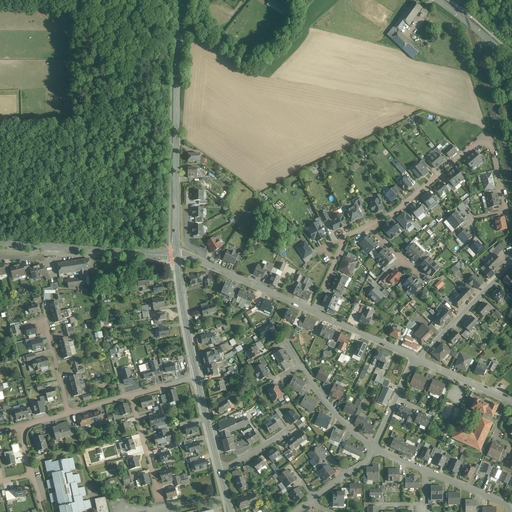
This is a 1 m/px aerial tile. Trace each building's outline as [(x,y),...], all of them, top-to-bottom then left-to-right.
[(288,6),(278,0),(269,0),(268,2),(280,9),(281,8),(285,10),(288,6)] [(422,8),(412,1),(407,8),(416,15),(422,8)] [(416,15),(407,8),(403,14),(393,26),(387,35),(391,39),(398,32),(399,32),(400,31),(405,24),(409,26),(416,15)] [(400,12),(391,24),(393,26),(403,14),(400,12)] [(399,32),(398,32),(391,39),(403,49),(409,42),(399,32)] [(414,46),(409,42),(403,49),(407,53),(414,46)] [(419,51),(414,46),(407,53),(412,58),(419,51)] [(451,145),(444,151),(447,154),(449,157),(456,151),(451,145)] [(474,152),(469,156),(477,165),(481,160),(478,157),(474,152)] [(428,160),(435,168),(443,161),(439,156),(437,153),(434,155),(433,155),(431,157),(431,158),(428,160)] [(466,162),(472,169),(477,165),(469,156),(464,160),(466,162)] [(420,164),(425,169),(428,167),(422,160),(419,162),(420,164)] [(472,169),(466,162),(462,166),(468,173),(472,169)] [(396,167),(402,174),(406,171),(400,164),(396,167)] [(413,170),(419,178),(422,175),(423,176),(427,172),(425,169),(420,164),(415,168),(416,168),(413,170)] [(197,167),(188,167),(188,178),(191,178),(191,176),(197,176),(197,167)] [(460,168),(457,171),(463,178),(466,175),(460,168)] [(450,173),(459,183),(464,178),(463,178),(457,171),(455,169),(450,173)] [(450,182),(454,187),(459,183),(450,173),(446,177),(450,182)] [(484,190),(494,187),(491,174),(481,176),(484,190)] [(403,188),(406,191),(412,186),(409,183),(408,181),(404,177),(398,183),(401,186),(401,187),(402,188),(403,188)] [(448,185),(451,189),(453,191),(456,189),(454,187),(450,182),(448,185)] [(434,189),(440,195),(447,189),(445,187),(442,183),(434,189)] [(393,187),(384,195),(391,203),(395,199),(394,198),(397,196),(396,195),(398,193),(394,188),(393,187)] [(203,191),(194,191),(194,201),(199,201),(202,201),(203,191)] [(429,207),(436,201),(428,191),(421,198),(424,202),(429,207)] [(383,202),(379,194),(375,196),(376,199),(377,199),(379,203),(383,202)] [(497,200),(496,194),(490,195),(485,196),(487,202),(497,200)] [(345,211),(351,222),(361,217),(357,208),(359,207),(355,199),(352,201),(355,206),(345,211)] [(374,210),(375,213),(383,210),(379,203),(377,199),(376,199),(370,203),(372,206),(370,207),(371,211),(374,210)] [(498,206),(497,200),(487,202),(488,208),(492,207),(498,206)] [(422,204),(428,211),(430,208),(429,207),(424,202),(422,204)] [(410,210),(417,218),(423,212),(424,212),(420,207),(417,203),(415,205),(414,204),(411,207),(412,208),(410,210)] [(420,207),(424,212),(423,212),(424,214),(428,211),(422,204),(420,207)] [(464,205),(457,211),(463,217),(469,212),(464,205)] [(199,208),(198,208),(194,208),(193,211),(193,215),(193,217),(195,217),(202,217),(202,208),(201,208),(199,208)] [(460,217),(456,212),(446,221),(450,226),(460,217)] [(404,213),(397,219),(406,230),(413,223),(404,213)] [(330,224),(334,231),(339,228),(340,228),(344,226),(343,226),(345,225),(340,214),(333,218),(335,221),(330,224)] [(464,221),(460,217),(450,226),(454,230),(464,221)] [(501,218),(495,220),(497,231),(506,229),(504,218),(501,218)] [(382,229),(391,239),(395,235),(394,234),(398,231),(394,226),(391,222),(388,224),(388,223),(384,226),(385,227),(382,229)] [(324,238),(317,223),(310,227),(312,231),(309,232),(313,239),(315,238),(317,241),(324,238)] [(397,224),(394,226),(398,231),(400,233),(403,231),(397,224)] [(199,225),(198,226),(193,226),(193,229),(192,233),(193,233),(193,236),(202,236),(202,235),(203,234),(203,232),(202,231),(202,226),(201,226),(200,225),(199,225)] [(431,235),(434,232),(426,225),(423,228),(431,235)] [(458,236),(463,232),(460,229),(454,235),(457,239),(459,237),(458,236)] [(464,243),(471,236),(469,233),(467,230),(466,231),(465,229),(463,232),(458,236),(459,237),(464,243)] [(365,238),(360,244),(364,248),(373,240),(368,235),(365,238)] [(360,244),(365,238),(363,236),(357,242),(359,244),(360,244)] [(207,244),(212,252),(221,247),(219,245),(220,244),(218,241),(217,241),(215,239),(213,240),(211,239),(209,241),(209,243),(207,244)] [(408,245),(411,248),(414,244),(417,241),(414,239),(408,245)] [(377,244),(373,240),(364,248),(369,253),(373,248),(377,244)] [(304,241),(295,248),(306,263),(312,257),(310,255),(313,253),(304,241)] [(470,248),(475,243),(472,241),(466,246),(468,249),(470,248)] [(470,248),(476,254),(483,248),(477,241),(475,243),(470,248)] [(408,256),(410,258),(419,249),(414,244),(411,248),(406,253),(408,255),(408,256)] [(494,255),(496,257),(502,250),(500,244),(491,252),(494,255)] [(415,262),(423,253),(419,249),(410,258),(412,260),(413,259),(415,262)] [(379,255),(375,258),(380,262),(388,254),(384,250),(379,255)] [(223,260),(233,264),(235,260),(237,255),(234,254),(235,253),(231,251),(231,252),(227,251),(226,255),(224,256),(224,257),(224,258),(223,260)] [(348,253),(346,258),(354,262),(356,258),(355,257),(348,253)] [(428,253),(422,260),(424,262),(428,257),(428,258),(430,256),(428,253)] [(393,259),(388,254),(380,262),(385,267),(388,263),(393,259)] [(483,273),(489,279),(494,274),(493,272),(502,263),(496,257),(494,255),(485,264),(488,268),(483,273)] [(342,262),(338,270),(343,272),(343,273),(345,274),(346,273),(346,274),(348,271),(350,270),(352,272),(356,263),(354,262),(346,258),(344,257),(342,262)] [(424,262),(420,266),(422,268),(422,269),(424,271),(425,271),(433,262),(428,258),(424,262)] [(88,259),(81,260),(82,272),(84,271),(87,271),(90,270),(88,259)] [(81,260),(57,264),(59,275),(79,272),(82,272),(81,260)] [(286,265),(280,262),(277,269),(282,272),(286,265)] [(433,262),(425,271),(426,271),(425,272),(428,275),(429,274),(431,276),(439,268),(433,262)] [(22,264),(16,266),(19,276),(25,275),(25,273),(23,267),(22,264)] [(261,267),(257,265),(254,274),(262,278),(266,271),(267,267),(262,264),(261,267)] [(42,265),(36,267),(39,277),(42,277),(41,276),(45,275),(43,267),(42,265)] [(10,267),(10,270),(13,278),(19,276),(16,266),(10,267)] [(455,266),(451,270),(455,274),(459,270),(455,266)] [(30,268),(30,272),(32,279),(36,278),(39,277),(36,267),(30,268)] [(277,269),(273,267),(270,273),(270,274),(272,276),(268,284),(275,287),(280,277),(282,272),(277,269)] [(80,278),(76,279),(77,287),(86,285),(85,277),(84,271),(82,272),(79,272),(80,278)] [(400,276),(395,271),(390,276),(387,279),(387,280),(392,285),(395,282),(396,283),(399,280),(398,279),(400,276)] [(387,273),(381,280),(384,283),(387,280),(387,279),(390,276),(387,273)] [(511,282),(511,276),(508,273),(501,281),(508,287),(511,282)] [(200,274),(188,277),(191,285),(202,283),(201,277),(200,274)] [(472,284),(477,289),(482,283),(477,279),(474,275),(467,282),(471,286),(472,284)] [(333,282),(343,287),(346,281),(339,278),(336,276),(333,282)] [(406,282),(402,286),(403,286),(407,290),(416,281),(414,279),(411,276),(406,282)] [(76,279),(67,280),(68,288),(77,287),(76,279)] [(404,279),(398,286),(400,288),(403,286),(402,286),(406,282),(404,279)] [(443,283),(440,280),(435,286),(438,289),(443,283)] [(416,281),(407,290),(412,295),(416,291),(421,285),(418,283),(419,283),(418,283),(416,281)] [(334,289),(341,293),(343,287),(333,282),(331,288),(334,289)] [(226,283),(221,293),(230,297),(234,286),(226,283)] [(298,283),(296,287),(293,294),(300,298),(304,290),(306,286),(303,284),(303,285),(298,283)] [(474,292),(466,284),(462,288),(464,289),(462,292),(468,298),(474,292)] [(162,285),(153,286),(153,290),(152,290),(152,294),(163,292),(162,285)] [(499,287),(492,295),(497,300),(505,293),(499,287)] [(375,288),(368,295),(376,303),(383,296),(375,288)] [(247,292),(240,289),(237,296),(242,298),(239,304),(242,305),(247,292)] [(306,291),(304,290),(300,298),(308,301),(311,294),(306,291)] [(416,291),(412,295),(409,297),(412,300),(418,293),(416,291)] [(254,295),(247,292),(242,305),(244,306),(245,303),(250,305),(254,295)] [(462,292),(454,301),(455,301),(454,302),(459,307),(468,298),(462,292)] [(327,293),(324,299),(336,305),(339,299),(334,296),(327,293)] [(446,296),(443,299),(444,300),(450,305),(452,303),(446,296)] [(163,299),(152,300),(153,308),(154,308),(159,307),(165,306),(163,299)] [(328,308),(334,311),(336,305),(324,299),(322,305),(328,308)] [(274,304),(264,300),(261,308),(271,312),(274,304)] [(57,302),(50,304),(52,314),(60,312),(57,302)] [(485,302),(478,309),(485,316),(487,313),(486,313),(491,307),(485,302)] [(37,305),(28,307),(30,314),(38,312),(37,305)] [(202,309),(201,309),(203,316),(216,312),(214,305),(208,307),(202,309)] [(440,315),(446,320),(452,314),(445,307),(442,309),(444,311),(440,315)] [(60,312),(52,314),(55,323),(62,321),(61,315),(63,314),(64,318),(69,317),(67,310),(60,312)] [(297,315),(288,310),(284,318),(288,320),(288,321),(293,323),(293,324),(295,319),(297,315)] [(497,310),(491,315),(496,320),(501,315),(497,310)] [(165,313),(156,314),(156,316),(157,315),(158,321),(161,321),(166,320),(167,320),(165,313)] [(364,315),(363,314),(359,322),(368,325),(371,318),(370,317),(364,315)] [(434,318),(441,325),(446,320),(440,315),(438,317),(437,315),(434,318)] [(472,315),(468,319),(469,320),(464,325),(470,331),(479,322),(472,315)] [(316,322),(306,318),(304,322),(302,327),(312,331),(314,327),(316,322)] [(409,321),(417,329),(419,327),(411,319),(409,321)] [(408,324),(415,331),(417,329),(409,321),(408,324)] [(271,324),(259,331),(263,338),(267,335),(271,342),(278,337),(273,327),(271,324)] [(420,329),(419,330),(428,339),(433,334),(424,324),(423,326),(422,325),(419,328),(420,329)] [(18,326),(10,327),(12,335),(17,334),(16,330),(19,329),(18,325),(18,326)] [(34,325),(25,328),(27,336),(36,334),(34,325)] [(324,326),(322,329),(320,336),(324,338),(325,336),(331,339),(335,331),(324,326)] [(68,328),(64,329),(66,337),(75,335),(73,327),(68,328)] [(168,328),(158,329),(158,330),(155,330),(155,334),(155,336),(157,336),(157,339),(160,338),(160,337),(169,336),(168,328)] [(396,330),(393,328),(389,336),(397,339),(399,334),(400,331),(396,330)] [(413,336),(422,345),(428,339),(419,330),(413,336)] [(456,331),(448,338),(451,342),(453,340),(455,343),(455,342),(457,344),(460,340),(458,339),(461,336),(456,331)] [(341,333),(337,341),(336,343),(337,343),(336,344),(339,346),(341,344),(342,344),(342,343),(343,343),(346,336),(341,333)] [(214,334),(201,336),(203,344),(207,343),(208,345),(212,344),(212,342),(216,341),(214,334)] [(346,336),(343,343),(342,343),(342,344),(341,344),(339,346),(338,350),(343,352),(346,345),(347,345),(350,337),(346,336)] [(406,336),(402,344),(417,350),(420,346),(412,343),(414,339),(406,336)] [(67,338),(59,340),(61,349),(69,348),(68,344),(67,338)] [(31,342),(33,351),(44,348),(42,339),(31,342)] [(362,343),(360,342),(359,342),(352,356),(357,358),(360,352),(363,354),(366,346),(363,344),(362,343)] [(442,344),(432,354),(439,361),(448,352),(449,351),(442,344)] [(222,345),(217,348),(220,354),(226,351),(222,345)] [(255,347),(246,352),(248,356),(247,356),(249,360),(252,358),(260,354),(255,347)] [(69,348),(61,349),(64,359),(72,357),(71,356),(69,348)] [(227,359),(238,353),(236,349),(225,355),(227,359)] [(279,352),(274,355),(276,360),(286,354),(283,349),(279,352)] [(457,354),(452,349),(449,351),(448,352),(455,358),(457,354)] [(377,350),(376,350),(370,364),(374,365),(377,360),(379,361),(380,361),(383,353),(379,352),(379,351),(377,350)] [(211,353),(202,355),(204,366),(206,366),(213,364),(211,353)] [(387,355),(383,353),(380,361),(382,363),(380,368),(384,370),(390,357),(390,356),(389,355),(388,355),(387,355)] [(286,354),(276,360),(279,364),(281,364),(286,361),(289,359),(286,354)] [(341,354),(337,361),(342,364),(343,360),(346,356),(341,354)] [(470,358),(460,354),(458,360),(455,366),(465,371),(468,365),(467,364),(470,358)] [(227,366),(228,367),(235,365),(237,362),(234,355),(226,359),(227,366)] [(267,365),(262,357),(258,359),(262,365),(263,367),(267,365)] [(46,358),(32,361),(35,372),(41,370),(40,368),(49,366),(46,358)] [(150,363),(138,366),(140,373),(143,372),(145,379),(150,377),(150,378),(154,377),(154,376),(159,375),(156,361),(150,363)] [(286,361),(281,364),(285,371),(290,368),(286,361)] [(483,365),(479,363),(475,372),(480,374),(480,373),(484,375),(487,367),(484,365),(483,366),(482,366),(483,365)] [(173,364),(164,366),(166,373),(171,371),(171,372),(175,371),(173,364)] [(213,364),(206,366),(208,376),(218,374),(216,369),(215,364),(213,364)] [(83,368),(78,369),(77,365),(74,366),(76,373),(84,371),(83,368)] [(230,371),(231,374),(238,370),(235,365),(228,367),(229,368),(227,369),(228,372),(230,371)] [(262,365),(254,369),(256,373),(255,373),(257,377),(258,376),(260,380),(267,375),(263,367),(262,365)] [(329,374),(320,370),(316,378),(324,382),(325,382),(326,381),(329,374)] [(130,371),(121,373),(122,378),(124,385),(129,383),(129,384),(133,382),(131,375),(130,371)] [(433,376),(427,373),(425,379),(426,379),(426,380),(431,382),(433,376)] [(421,377),(415,374),(411,382),(410,384),(411,385),(412,386),(416,387),(421,377)] [(385,378),(377,375),(374,381),(382,385),(384,380),(385,378)] [(77,376),(69,378),(72,387),(79,385),(77,376)] [(305,383),(293,377),(289,386),(294,389),(293,390),(299,393),(299,394),(302,389),(305,383)] [(425,379),(421,377),(416,387),(419,389),(420,389),(421,390),(422,389),(423,388),(423,387),(426,380),(426,379),(425,379)] [(390,382),(384,380),(382,385),(382,386),(384,387),(377,402),(386,406),(388,403),(388,404),(390,399),(393,391),(387,388),(390,382)] [(433,380),(429,388),(429,389),(428,390),(429,391),(430,392),(434,393),(439,383),(433,380)] [(331,384),(326,381),(325,382),(324,382),(322,386),(328,389),(331,384)] [(223,382),(213,384),(215,393),(225,391),(223,382)] [(445,386),(439,383),(434,393),(438,395),(439,396),(441,395),(441,394),(444,387),(445,386)] [(79,385),(72,387),(74,397),(82,395),(80,388),(85,387),(84,384),(79,385)] [(334,384),(329,395),(334,398),(339,387),(334,384)] [(277,386),(267,392),(273,402),(278,399),(278,398),(282,396),(282,397),(277,386)] [(339,387),(334,398),(340,400),(345,389),(339,387)] [(54,388),(45,391),(48,402),(53,401),(53,397),(56,397),(54,388)] [(175,390),(166,393),(169,403),(178,401),(175,390)] [(305,396),(304,398),(300,405),(312,412),(317,402),(305,396)] [(151,397),(140,400),(142,409),(147,407),(148,411),(153,409),(152,406),(154,405),(151,397)] [(490,406),(479,402),(479,400),(475,399),(471,409),(475,411),(483,414),(483,415),(484,413),(486,415),(492,418),(498,405),(492,403),(490,406)] [(220,403),(215,406),(219,414),(230,408),(226,400),(220,403)] [(33,404),(36,415),(44,413),(41,402),(33,404)] [(354,407),(347,403),(343,411),(352,415),(355,407),(354,407)] [(127,404),(119,406),(122,416),(130,414),(127,404)] [(412,411),(400,406),(396,415),(407,420),(408,420),(408,419),(411,413),(412,411)] [(26,407),(20,409),(23,419),(26,418),(29,417),(28,415),(27,409),(26,407)] [(20,409),(14,410),(14,412),(16,418),(16,420),(19,420),(20,420),(23,419),(20,409)] [(292,410),(285,415),(289,420),(288,421),(291,425),(298,419),(292,410)] [(102,421),(100,412),(92,414),(94,419),(91,420),(92,424),(102,421)] [(331,419),(319,413),(314,424),(326,429),(328,424),(331,419)] [(481,418),(474,435),(457,427),(452,438),(480,451),(492,423),(491,423),(490,422),(492,418),(486,415),(484,413),(483,415),(483,414),(481,418)] [(114,414),(107,416),(108,420),(112,419),(113,423),(116,422),(114,414)] [(160,415),(158,416),(149,418),(151,426),(156,425),(157,427),(161,426),(161,424),(165,422),(163,415),(164,414),(160,415)] [(424,416),(418,414),(417,416),(414,422),(420,425),(424,416)] [(89,415),(82,417),(83,422),(80,423),(81,427),(92,424),(91,420),(89,415)] [(430,419),(424,416),(420,425),(426,427),(430,419)] [(233,418),(218,425),(220,429),(218,430),(219,433),(221,432),(223,439),(230,437),(229,433),(250,424),(246,417),(235,423),(233,418)] [(366,421),(358,417),(357,418),(354,424),(362,428),(363,428),(365,423),(366,421)] [(273,420),(265,426),(267,428),(266,429),(270,433),(278,427),(273,420)] [(58,427),(61,439),(74,435),(74,432),(72,427),(69,428),(67,422),(60,425),(60,426),(58,427)] [(127,423),(119,425),(122,435),(130,433),(127,423)] [(373,427),(365,423),(363,428),(362,428),(361,431),(369,434),(372,428),(373,427)] [(194,424),(184,426),(187,435),(190,434),(190,435),(194,434),(194,433),(196,432),(196,431),(194,424)] [(56,440),(61,439),(58,427),(52,428),(54,433),(56,440)] [(167,427),(158,430),(160,435),(154,437),(156,445),(161,444),(161,447),(169,445),(168,442),(171,441),(170,436),(169,436),(167,427)] [(251,433),(248,427),(240,432),(242,433),(245,438),(249,445),(258,440),(253,432),(251,433)] [(334,428),(332,433),(329,439),(334,441),(339,430),(334,428)] [(339,430),(334,441),(332,445),(337,447),(338,445),(339,443),(339,444),(341,439),(344,433),(339,430)] [(301,432),(294,437),(300,445),(307,439),(301,432)] [(43,436),(34,439),(37,451),(47,449),(43,436)] [(231,439),(230,437),(223,439),(223,441),(226,453),(232,451),(235,450),(233,443),(233,441),(231,441),(231,439)] [(294,437),(286,444),(286,443),(286,444),(287,445),(285,446),(286,448),(288,451),(289,450),(290,449),(291,451),(292,451),(291,451),(294,449),(295,450),(301,446),(300,445),(294,437)] [(246,447),(249,445),(245,438),(241,440),(241,441),(243,446),(246,445),(246,447)] [(405,443),(394,438),(394,439),(390,447),(401,452),(405,443)] [(132,440),(124,443),(127,452),(135,450),(132,440)] [(320,440),(315,444),(318,449),(324,445),(320,440)] [(241,441),(233,443),(235,450),(243,448),(243,446),(241,441)] [(192,445),(188,446),(185,447),(186,451),(189,450),(190,453),(194,452),(194,454),(198,453),(197,451),(202,450),(200,446),(199,446),(198,442),(195,442),(196,444),(192,445)] [(355,446),(347,442),(344,447),(343,449),(344,449),(352,453),(355,446)] [(416,448),(405,443),(401,452),(412,457),(416,449),(416,448)] [(498,445),(492,443),(491,444),(488,451),(487,456),(493,458),(498,445)] [(232,451),(233,454),(237,456),(240,455),(251,448),(249,445),(246,447),(246,445),(243,446),(243,448),(235,450),(232,451)] [(504,448),(498,445),(493,458),(499,460),(500,456),(503,449),(504,448)] [(363,449),(355,446),(352,453),(359,456),(360,457),(361,453),(363,449)] [(437,449),(430,446),(428,450),(431,451),(429,456),(433,457),(437,449)] [(316,448),(308,454),(310,456),(309,457),(312,460),(320,453),(316,448)] [(428,450),(424,448),(419,458),(427,461),(429,456),(431,451),(428,450)] [(274,449),(266,455),(271,462),(279,455),(274,449)] [(13,452),(4,454),(7,466),(15,464),(13,452)] [(169,452),(159,455),(161,463),(166,461),(167,464),(171,463),(170,460),(171,460),(169,452)] [(320,453),(312,460),(314,463),(315,463),(317,465),(324,459),(325,459),(320,453)] [(444,457),(438,455),(433,464),(442,467),(444,462),(446,458),(444,457)] [(137,457),(129,460),(126,461),(127,465),(130,464),(131,469),(140,467),(137,457)] [(267,468),(258,457),(254,460),(255,462),(251,464),(253,467),(259,474),(267,468)] [(212,511),(205,511),(197,511),(197,510),(189,511),(108,511),(105,497),(95,500),(97,511),(85,511),(85,510),(91,509),(89,500),(83,502),(82,496),(86,496),(84,487),(78,489),(77,483),(81,483),(79,474),(72,476),(72,473),(71,473),(70,471),(75,470),(73,458),(55,462),(57,473),(52,475),(53,480),(46,481),(48,489),(54,488),(56,493),(49,494),(51,503),(57,501),(58,504),(59,504),(60,507),(59,507),(59,511),(212,511)] [(324,459),(317,465),(319,467),(321,466),(326,462),(324,459)] [(54,460),(45,462),(47,473),(51,472),(52,475),(57,473),(55,462),(54,460)] [(199,461),(193,463),(194,463),(196,471),(206,468),(204,460),(199,461)] [(454,460),(453,462),(450,463),(449,466),(448,470),(456,474),(458,469),(459,464),(460,463),(459,462),(454,460)] [(492,467),(484,463),(482,467),(480,472),(482,473),(489,476),(490,472),(492,467)] [(323,468),(318,472),(321,477),(331,469),(328,465),(323,468)] [(373,469),(367,469),(367,476),(367,481),(378,480),(378,466),(377,467),(377,465),(373,465),(373,469)] [(474,469),(468,466),(467,469),(466,468),(465,469),(464,471),(464,472),(462,476),(470,479),(471,476),(473,473),(475,469),(474,469)] [(502,471),(496,469),(496,468),(493,467),(492,467),(490,472),(493,474),(492,477),(498,480),(500,477),(502,471)] [(331,469),(321,477),(324,481),(325,481),(329,478),(334,474),(331,469)] [(169,470),(160,473),(162,481),(172,478),(169,470)] [(280,475),(278,477),(282,482),(291,476),(287,470),(280,475)] [(398,476),(398,470),(388,470),(388,482),(398,481),(398,476)] [(242,477),(239,478),(237,471),(233,473),(232,474),(233,477),(233,478),(236,477),(237,479),(235,480),(239,489),(246,487),(242,477)] [(511,476),(502,471),(500,477),(503,478),(501,481),(507,484),(509,481),(511,476)] [(128,475),(122,477),(124,485),(133,483),(131,474),(128,475)] [(147,475),(139,477),(140,480),(141,486),(149,484),(147,475)] [(291,476),(282,482),(286,488),(290,486),(295,482),(291,476)] [(418,479),(418,476),(412,476),(412,478),(405,478),(405,483),(405,489),(410,489),(410,488),(414,488),(415,488),(416,488),(417,488),(418,486),(418,483),(419,483),(419,479),(418,479)] [(361,485),(349,485),(349,489),(349,495),(349,497),(356,497),(356,495),(361,495),(361,485)] [(174,486),(170,488),(171,489),(165,491),(167,499),(177,496),(174,488),(175,488),(174,486)] [(284,493),(290,489),(291,488),(290,486),(286,488),(281,492),(283,494),(284,493)] [(442,486),(431,487),(431,491),(432,491),(432,494),(431,494),(431,497),(431,501),(442,500),(442,486)] [(23,487),(15,489),(16,497),(21,496),(22,497),(25,496),(23,487)] [(297,489),(296,489),(293,491),(292,492),(288,494),(289,495),(291,497),(292,496),(296,502),(304,497),(299,490),(298,490),(297,489)] [(381,490),(369,490),(369,498),(381,498),(381,494),(381,490)] [(341,494),(341,493),(332,493),(332,501),(333,501),(333,507),(340,507),(340,505),(344,505),(343,500),(343,494),(341,494)] [(459,504),(459,493),(448,493),(448,497),(448,498),(448,500),(448,505),(459,504)] [(255,495),(245,499),(245,497),(237,501),(240,509),(257,501),(255,495)] [(475,511),(476,509),(476,501),(465,501),(465,511),(475,511)]
